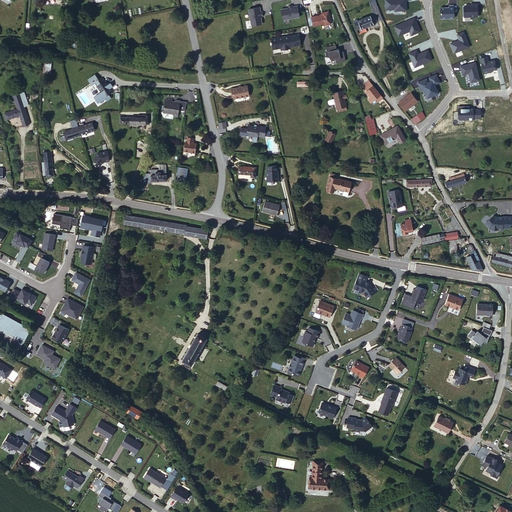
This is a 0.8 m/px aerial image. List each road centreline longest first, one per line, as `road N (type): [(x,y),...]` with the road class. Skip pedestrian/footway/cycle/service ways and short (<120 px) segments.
road 1 (unclassified): [(509,295),(493,409),(427,511)]
road 2 (residential): [(214,219),(220,165),(183,0)]
road 3 (tertiary): [(16,194),(214,219)]
road 4 (residential): [(0,403),(166,511)]
road 5 (tertiary): [(214,219),(400,265)]
road 6 (residential): [(400,265),(373,334),(321,361),(318,380),(351,394)]
road 7 (unclassified): [(488,279),(417,133)]
road 8 (unclassified): [(417,133),(356,53),(332,0)]
